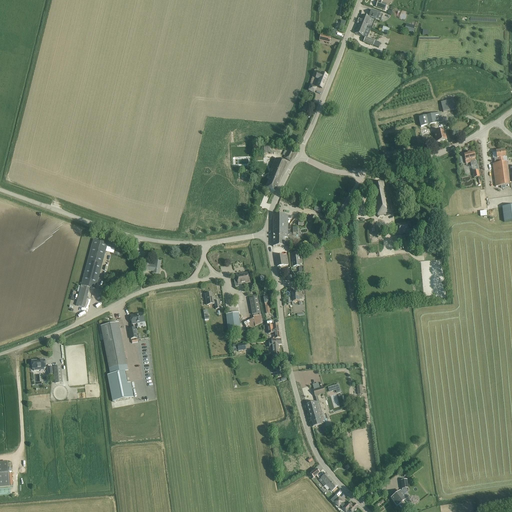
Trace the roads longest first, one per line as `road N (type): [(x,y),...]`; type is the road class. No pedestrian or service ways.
road 1 (tertiary): [(366,511),(309,439),(264,234)]
road 2 (unclassified): [(206,244),(149,239),(0,188)]
road 3 (unclassified): [(497,121),(448,153),(369,174),(297,157)]
road 4 (unclassified): [(0,355),(147,288),(192,280)]
road 5 (tertiary): [(297,157),(359,0)]
